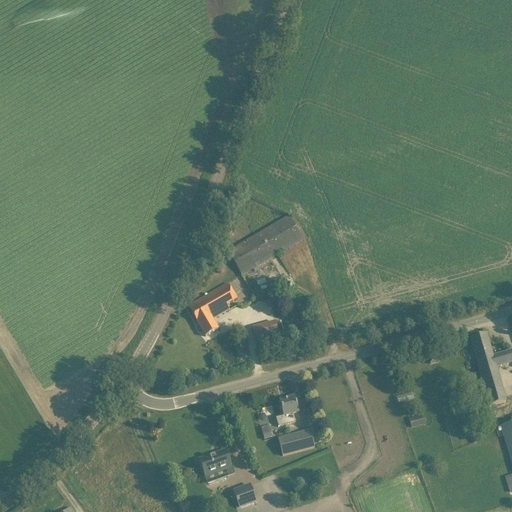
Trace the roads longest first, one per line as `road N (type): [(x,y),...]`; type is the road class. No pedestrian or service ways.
road 1 (tertiary): [(121,385),(173,293),(285,0)]
road 2 (tertiary): [(121,385),(141,400),(176,404),(511,310)]
road 3 (tertiary): [(0,501),(50,466),(121,385)]
